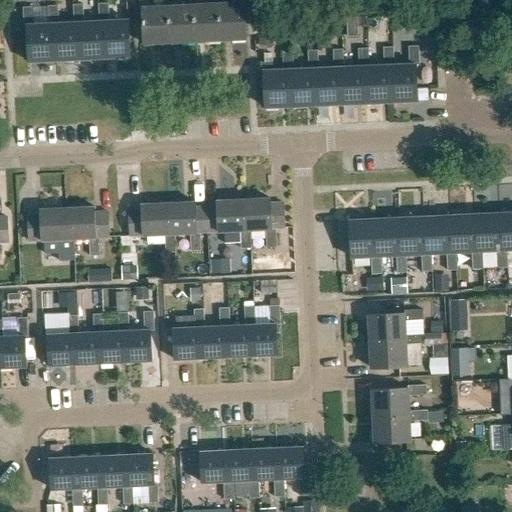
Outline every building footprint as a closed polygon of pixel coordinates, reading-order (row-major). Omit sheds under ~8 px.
[(149,0),(139,0),(139,8),(143,8),(144,44),(171,43),(169,5),(166,6),(150,6),(149,0)] [(175,0),(165,0),(166,6),(169,5),(171,43),(196,42),(194,4),(191,5),(176,5),(175,0)] [(200,0),(190,0),(191,5),(194,4),(196,42),(221,41),(219,3),(216,3),(201,4),(200,0)] [(219,3),(221,41),(247,39),(245,2),(226,3),(226,0),(216,0),(216,3),(219,3)] [(105,20),(107,58),(132,56),(130,19),(112,20),(111,3),(101,4),(102,21),(105,20)] [(80,22),(82,59),(107,58),(105,20),(102,21),(86,22),(85,5),(75,5),(76,22),(80,22)] [(54,23),(56,61),(82,59),(80,22),(76,22),(62,23),(61,6),(50,6),(51,23),(54,23)] [(28,26),(30,62),(56,61),(54,23),(51,23),(36,24),(35,7),(24,8),(25,26),(28,26)] [(360,18),(349,19),(350,37),(361,36),(360,18)] [(318,37),(318,49),(331,49),(331,37),(318,37)] [(272,39),(259,39),(260,49),(272,48),(272,39)] [(411,47),(411,65),(396,65),(393,66),(394,102),(419,101),(418,66),(422,66),(421,47),(411,47)] [(386,66),(371,66),(367,66),(368,103),(394,102),(393,66),(396,65),(396,48),(385,48),(386,66)] [(359,49),(360,66),(345,67),(342,67),(343,104),(368,103),(367,66),(371,66),(370,49),(359,49)] [(335,67),(320,68),(317,68),(318,105),(343,104),(342,67),(345,67),(345,50),(335,50),(335,67)] [(309,51),(310,68),(294,69),(291,69),(292,106),(318,105),(317,68),(320,68),(320,51),(309,51)] [(294,52),(284,52),(285,69),(266,70),(267,107),(292,106),(291,69),(294,69),(294,52)] [(245,231),(250,230),(266,229),(267,247),(277,247),(276,228),(285,228),(283,203),(270,203),(270,198),(244,200),(245,231)] [(251,248),(250,230),(245,231),(244,200),(218,201),(218,207),(207,207),(208,232),(241,231),(242,249),(251,248)] [(195,202),(168,203),(170,234),(175,234),(190,233),(191,251),(201,251),(200,233),(208,232),(207,207),(195,208),(195,202)] [(142,210),(129,211),(130,236),(165,234),(166,252),(176,252),(175,234),(170,234),(168,203),(142,205),(142,210)] [(99,238),(109,237),(108,212),(95,213),(94,207),(68,208),(69,239),(74,239),(90,238),(91,256),(100,256),(99,238)] [(75,261),(74,239),(69,239),(68,208),(41,210),(41,215),(28,216),(29,241),(45,241),(45,254),(59,253),(60,261),(75,261)] [(511,212),(503,213),(505,250),(508,250),(511,250),(511,212)] [(509,267),(508,250),(505,250),(503,213),(478,214),(480,251),(483,251),(498,251),(499,268),(509,267)] [(478,214),(453,215),(454,253),(458,252),(474,252),(474,269),(484,269),(483,251),(480,251),(478,214)] [(453,215),(428,216),(430,254),(434,253),(448,253),(449,270),(459,270),(458,252),(454,253),(453,215)] [(434,271),(434,253),(430,254),(428,216),(402,218),(404,255),(408,255),(423,254),(424,271),(434,271)] [(0,242),(8,242),(7,217),(0,217),(0,242)] [(402,218),(378,219),(379,256),(383,256),(398,255),(398,273),(409,272),(408,255),(404,255),(402,218)] [(378,219),(351,220),(352,257),(373,256),(374,274),(384,274),(383,256),(379,256),(378,219)] [(233,262),(213,262),(214,275),(233,274),(233,262)] [(268,263),(255,263),(256,274),(268,273),(268,263)] [(140,267),(123,268),(123,281),(140,280),(140,267)] [(448,275),(435,276),(435,291),(448,291),(448,275)] [(381,278),(367,278),(367,291),(381,291),(381,278)] [(262,282),(262,294),(279,294),(279,282),(262,282)] [(148,287),(136,288),(136,300),(149,300),(148,287)] [(200,288),(190,289),(191,301),(201,301),(200,288)] [(65,293),(58,293),(59,309),(67,308),(68,315),(70,315),(76,315),(75,292),(69,292),(68,293),(67,293),(65,293)] [(21,294),(8,295),(9,304),(21,304),(21,294)] [(449,299),(449,329),(466,329),(466,299),(449,299)] [(253,323),(255,355),(281,354),(279,323),(283,323),(282,305),(271,305),(272,322),(257,323),(253,323)] [(256,306),(246,306),(247,324),(232,324),(228,324),(230,356),(255,355),(253,323),(257,323),(256,306)] [(222,325),(206,326),(203,326),(204,358),(230,356),(228,324),(232,324),(231,307),(221,307),(222,325)] [(196,309),(197,326),(175,327),(177,359),(204,358),(203,326),(206,326),(205,308),(196,309)] [(127,330),(129,362),(154,360),(153,330),(157,330),(156,311),(145,311),(146,329),(131,329),(127,330)] [(408,335),(408,326),(408,321),(423,321),(423,311),(406,311),(406,315),(393,315),(371,316),(372,342),(408,340),(408,335)] [(131,312),(121,313),(122,330),(107,331),(102,331),(104,363),(129,362),(127,330),(131,329),(131,312)] [(102,331),(107,331),(106,313),(95,314),(96,331),(81,332),(77,332),(78,364),(104,363),(102,331)] [(71,333),(50,334),(52,366),(78,364),(77,332),(81,332),(80,315),(76,315),(70,315),(71,333)] [(29,367),(27,337),(31,337),(30,317),(20,318),(21,335),(5,336),(1,336),(3,368),(29,367)] [(372,342),(373,368),(423,365),(422,345),(442,344),(441,334),(408,335),(408,340),(372,342)] [(457,373),(467,373),(467,347),(457,347),(457,373)] [(430,374),(447,372),(446,359),(429,360),(430,374)] [(511,379),(510,379),(486,380),(487,391),(510,390),(511,394),(511,379)] [(410,411),(411,411),(410,396),(429,395),(429,385),(410,386),(410,388),(374,390),(375,417),(411,415),(410,411)] [(410,411),(411,415),(375,417),(376,442),(412,441),(411,421),(430,420),(430,410),(411,411),(410,411)] [(511,423),(502,424),(503,449),(511,448),(511,423)] [(304,447),(280,448),(281,479),(286,478),(300,478),(301,497),(311,496),(310,476),(305,476),(304,447)] [(280,448),(254,450),(255,480),(260,480),(275,479),(276,498),(286,497),(286,478),(281,479),(280,448)] [(226,500),(237,499),(236,481),(231,481),(230,450),(201,452),(202,482),(225,481),(226,500)] [(254,450),(230,450),(231,481),(236,481),(250,480),(251,499),(261,498),(260,480),(255,480),(254,450)] [(131,485),(135,485),(149,484),(150,503),(159,503),(159,484),(155,484),(153,454),(130,455),(131,485)] [(130,455),(103,456),(105,486),(108,486),(124,485),(125,504),(136,504),(135,485),(131,485),(130,455)] [(109,505),(108,486),(105,486),(103,456),(79,457),(80,487),(84,487),(99,486),(100,506),(109,505)] [(84,506),(84,487),(80,487),(79,457),(51,458),(52,489),(74,488),(74,507),(84,506)] [(303,507),(287,507),(287,511),(320,511),(320,500),(303,501),(303,507)]
